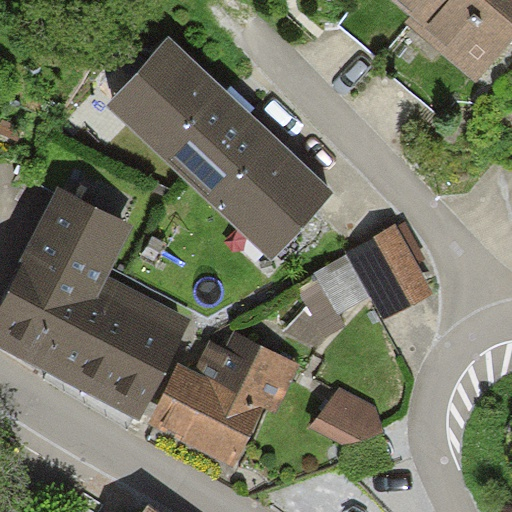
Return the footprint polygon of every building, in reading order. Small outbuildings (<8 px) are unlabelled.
[(378,0),(418,35),(449,0),(378,0)] [(511,0),(449,0),(418,35),(482,94),(511,60),(511,0)] [(175,31),(114,95),(278,249),(339,185),(175,31)] [(65,190),(0,314),(0,334),(56,363),(100,279),(129,223),(65,190)] [(397,234),(352,259),(389,325),(435,299),(397,234)] [(56,363),(142,408),(186,324),(100,279),(56,363)] [(175,366),(151,416),(258,467),(302,374),(228,339),(207,381),(175,366)] [(322,414),(369,443),(389,410),(342,381),(322,414)]
